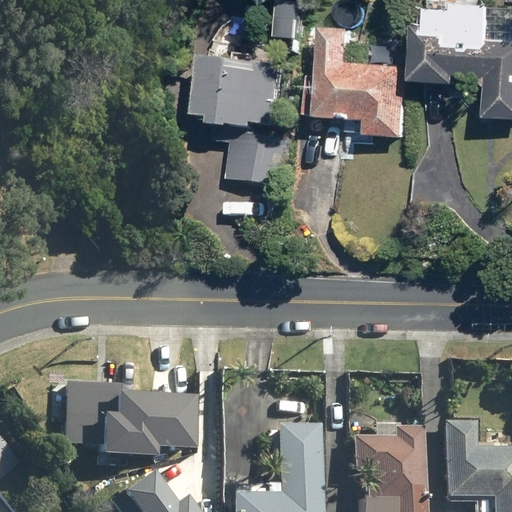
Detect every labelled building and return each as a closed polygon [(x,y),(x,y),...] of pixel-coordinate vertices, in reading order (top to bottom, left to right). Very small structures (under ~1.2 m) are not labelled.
[(263,0),(270,11),(286,1),(287,0),(263,0)] [(437,0),(436,22),(428,21),(424,87),(463,89),(464,81),(494,82),(492,123),(511,123),(511,10),(495,10),(495,0),(437,0)] [(363,30),(329,29),(328,69),(317,69),(315,119),(374,121),(374,141),(411,142),(413,67),(392,67),(392,53),(367,53),(366,66),(362,65),(363,30)] [(208,119),(223,120),(221,149),(238,150),(235,182),(287,186),(292,128),(293,108),(282,107),(285,64),(212,59),(208,119)] [(66,383),(65,440),(97,440),(96,448),(125,449),(125,454),(152,455),(152,446),(190,447),(192,395),(122,393),(122,384),(66,383)] [(478,421),(441,421),(440,498),(486,499),(486,509),(471,509),(471,511),(511,511),(511,449),(478,448),(478,421)] [(318,511),(318,424),(278,424),(278,491),(227,491),(227,511),(318,511)] [(420,511),(422,425),(391,424),(391,435),(352,435),(351,476),(357,476),(355,511),(420,511)] [(0,435),(0,480),(22,463),(0,435)] [(119,511),(199,511),(184,489),(169,499),(148,469),(109,496),(119,511)]
